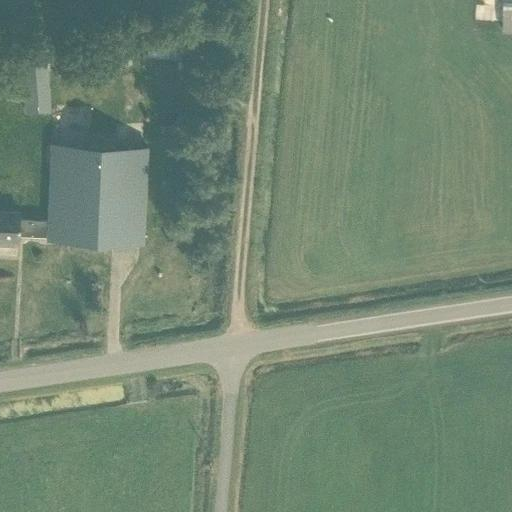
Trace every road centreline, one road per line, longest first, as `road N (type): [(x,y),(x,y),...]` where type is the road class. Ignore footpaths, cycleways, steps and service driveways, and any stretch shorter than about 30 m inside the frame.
road 1 (unclassified): [(236,345),(511,303)]
road 2 (unclassified): [(0,382),(236,345)]
road 3 (unclassified): [(220,511),(236,345)]
